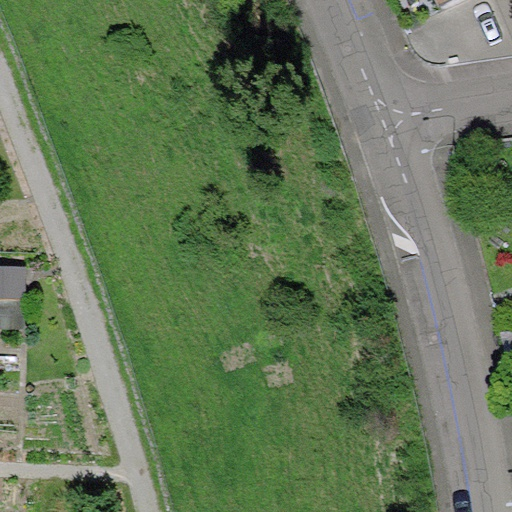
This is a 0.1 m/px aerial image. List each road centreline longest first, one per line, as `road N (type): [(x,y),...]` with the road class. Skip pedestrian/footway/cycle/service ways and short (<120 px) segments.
road 1 (track): [(150,511),(0,77)]
road 2 (residential): [(386,112),(447,332),(468,511)]
road 3 (track): [(0,466),(142,473)]
road 4 (residential): [(386,112),(511,92)]
road 5 (residential): [(335,0),(386,112)]
